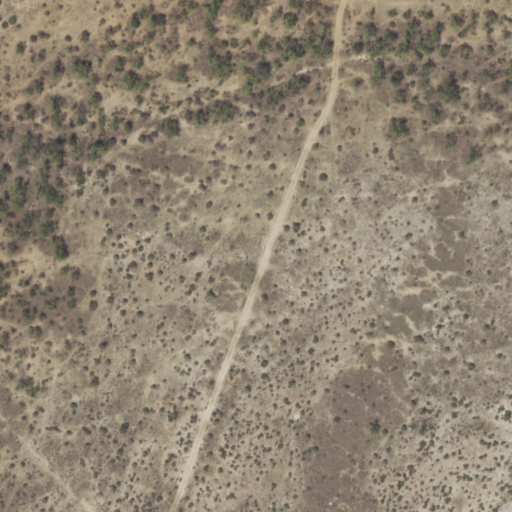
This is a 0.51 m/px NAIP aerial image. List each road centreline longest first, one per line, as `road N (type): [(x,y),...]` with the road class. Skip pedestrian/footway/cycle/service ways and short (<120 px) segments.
road 1 (track): [(172,511),(312,133),(333,105),(341,13)]
road 2 (track): [(511,287),(406,187),(366,127),(341,13),(345,0)]
